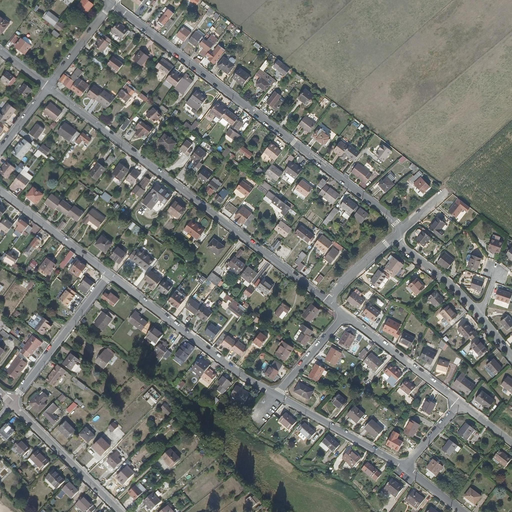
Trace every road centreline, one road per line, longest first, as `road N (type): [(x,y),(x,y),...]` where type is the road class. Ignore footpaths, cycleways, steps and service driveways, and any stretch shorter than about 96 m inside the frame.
road 1 (residential): [(403,228),(111,4)]
road 2 (residential): [(47,88),(328,302)]
road 3 (residential): [(107,275),(275,395)]
road 4 (residential): [(107,275),(10,402)]
road 5 (residential): [(10,402),(120,511)]
road 6 (residential): [(275,395),(404,466)]
road 7 (residential): [(344,314),(458,403)]
road 8 (residential): [(0,191),(107,275)]
